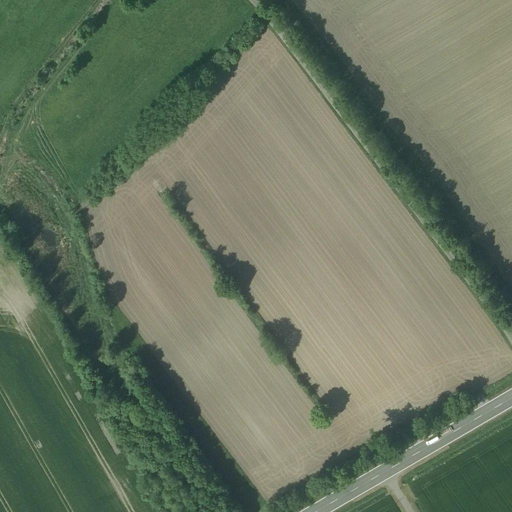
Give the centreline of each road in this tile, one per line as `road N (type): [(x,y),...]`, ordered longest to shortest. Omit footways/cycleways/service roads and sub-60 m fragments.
road 1 (unclassified): [(511,336),(242,0)]
road 2 (secondary): [(316,511),(511,397)]
